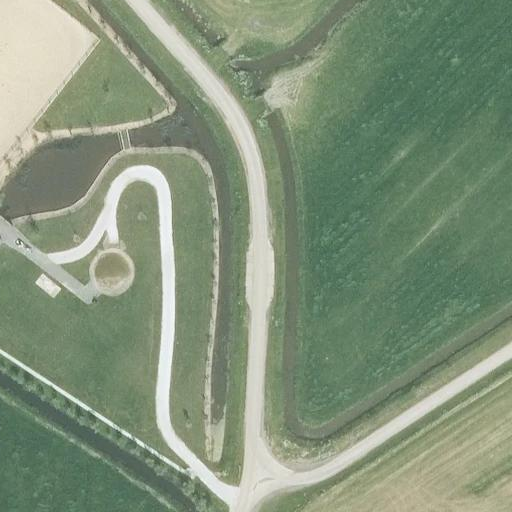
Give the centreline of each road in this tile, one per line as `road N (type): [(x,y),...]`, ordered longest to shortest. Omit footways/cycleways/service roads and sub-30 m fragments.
road 1 (unclassified): [(248,477),(259,271),(252,167),(227,105),(135,0)]
road 2 (unclassified): [(248,477),(313,477),(330,469),(511,350)]
